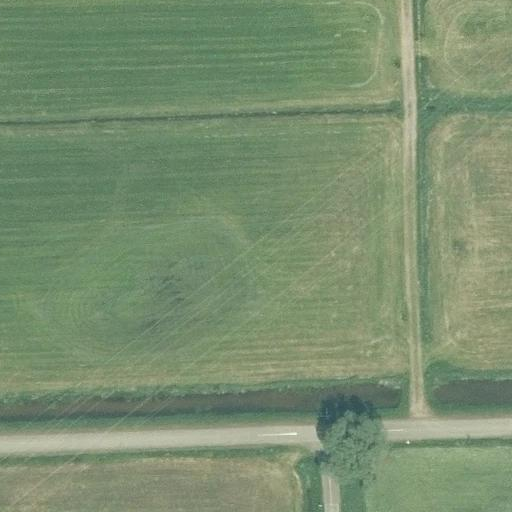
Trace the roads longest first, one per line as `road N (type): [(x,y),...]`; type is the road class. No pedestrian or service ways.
road 1 (unclassified): [(327,433),(0,445)]
road 2 (unclassified): [(327,433),(511,427)]
